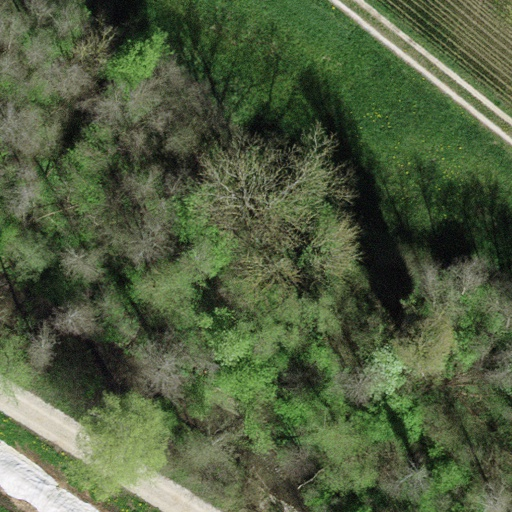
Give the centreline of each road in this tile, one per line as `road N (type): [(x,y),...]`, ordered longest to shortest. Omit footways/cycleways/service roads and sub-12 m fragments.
road 1 (track): [(186,511),(0,399)]
road 2 (track): [(511,112),(371,0)]
